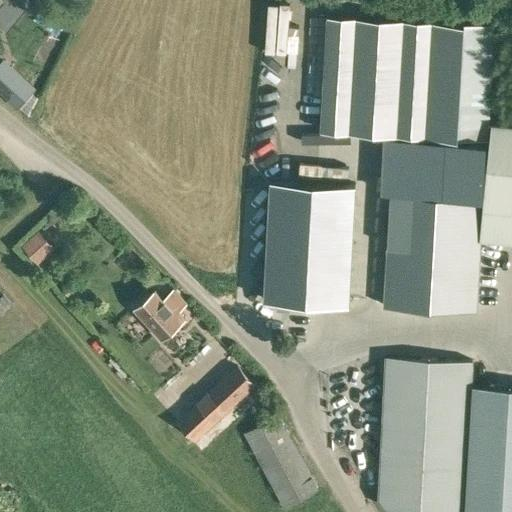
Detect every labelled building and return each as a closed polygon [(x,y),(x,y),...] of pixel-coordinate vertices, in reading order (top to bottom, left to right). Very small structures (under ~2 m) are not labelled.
[(482,119),(490,119),(495,23),(465,22),(328,14),(321,130),(421,136),(462,138),(481,138),(482,119)] [(0,89),(17,105),(23,99),(34,88),(3,59),(0,61),(0,89)] [(511,121),(490,120),(490,119),(482,119),(481,138),(488,138),(482,197),(481,239),(511,242),(511,121)] [(387,245),(384,305),(478,310),(481,239),(482,197),(484,149),(384,145),(382,192),(392,192),(402,193),(402,207),(391,206),(389,245),(387,245)] [(271,178),(264,299),(350,304),(356,183),(271,178)] [(402,207),(402,193),(392,192),(391,206),(402,207)] [(46,261),(66,246),(56,233),(36,249),(46,261)] [(187,302),(174,289),(164,298),(155,289),(134,308),(162,338),(186,316),(179,309),(187,302)] [(461,511),(470,359),(385,354),(378,496),(386,507),(421,510),(420,511),(461,511)] [(511,511),(511,385),(472,383),(474,359),(470,359),(461,511),(511,511)] [(210,391),(177,421),(194,439),(226,409),(254,383),(238,365),(210,391)] [(282,412),(247,432),(288,503),(323,484),(282,412)]
